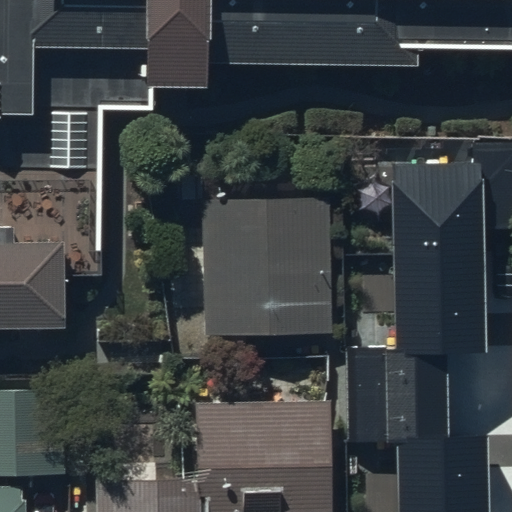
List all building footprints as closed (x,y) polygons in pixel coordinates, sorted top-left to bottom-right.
[(511,0),(0,0),(0,327),(58,327),(57,273),(97,272),(98,106),(146,106),(148,75),(198,76),(198,59),(418,61),(418,45),(511,46),(511,0)] [(486,160),(393,161),(397,346),(348,346),(350,450),(399,449),(400,511),(491,511),(490,437),(454,438),(452,351),(490,350),(486,160)] [(324,184),(197,188),(202,323),(328,319),(324,184)] [(511,241),(488,241),(489,301),(511,300),(511,241)] [(0,464),(61,463),(59,377),(0,378),(0,464)] [(329,511),(327,390),(193,393),(195,467),(93,469),(93,511),(329,511)] [(0,511),(21,511),(21,486),(15,486),(15,472),(0,472),(0,511)]
